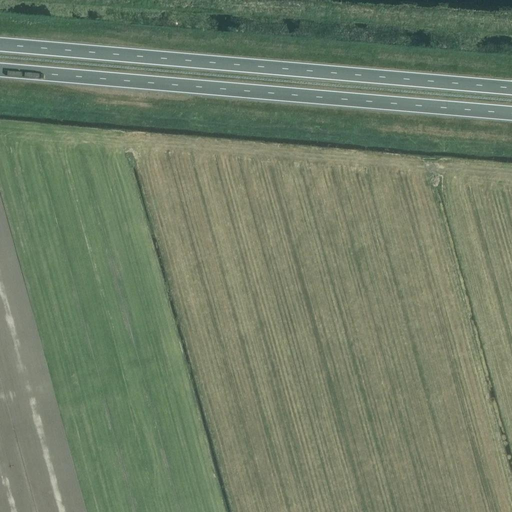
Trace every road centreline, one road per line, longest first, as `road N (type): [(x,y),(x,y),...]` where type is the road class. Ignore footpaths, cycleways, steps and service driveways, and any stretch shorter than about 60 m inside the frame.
road 1 (trunk): [(0,70),(511,114)]
road 2 (trunk): [(511,88),(0,44)]
